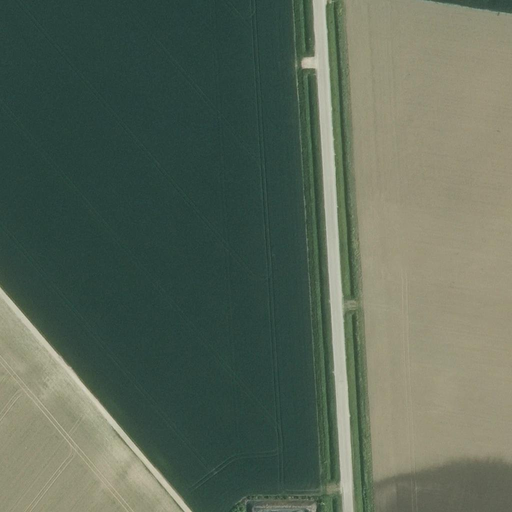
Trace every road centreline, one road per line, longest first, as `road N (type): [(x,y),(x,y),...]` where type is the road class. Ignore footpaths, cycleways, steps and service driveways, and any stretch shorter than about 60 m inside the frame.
road 1 (unclassified): [(348,511),(318,0)]
road 2 (unclassified): [(187,511),(0,292)]
